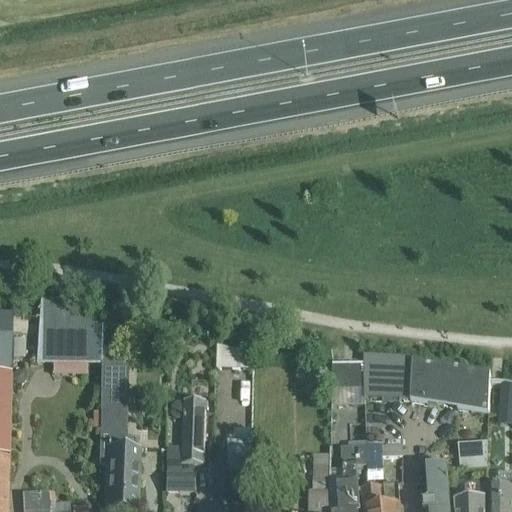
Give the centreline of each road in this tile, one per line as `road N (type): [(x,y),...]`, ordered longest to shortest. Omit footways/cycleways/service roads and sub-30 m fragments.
road 1 (motorway): [(511,12),(0,108)]
road 2 (motorway): [(0,154),(511,59)]
